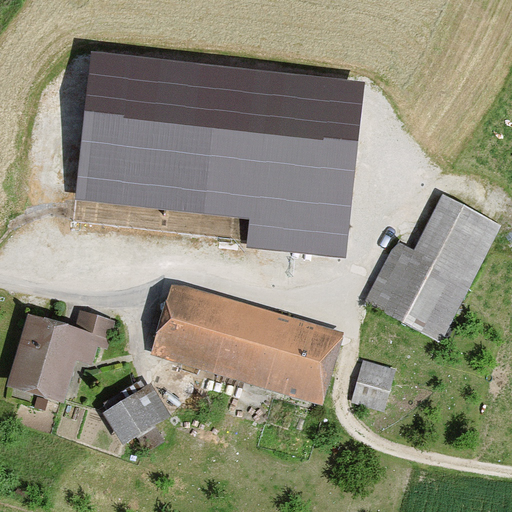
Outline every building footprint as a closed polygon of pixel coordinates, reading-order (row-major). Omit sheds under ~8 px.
[(366,82),(91,50),(74,200),(251,221),(248,246),(345,257),(366,82)] [(499,226),(440,196),(412,251),(395,243),(364,305),(439,342),(499,226)] [(338,338),(167,290),(148,356),(319,404),(338,338)] [(61,327),(24,317),(6,388),(62,403),(74,359),(99,365),(110,323),(65,311),(61,327)] [(393,372),(362,364),(350,404),(381,412),(393,372)] [(167,420),(148,386),(100,412),(119,447),(167,420)]
